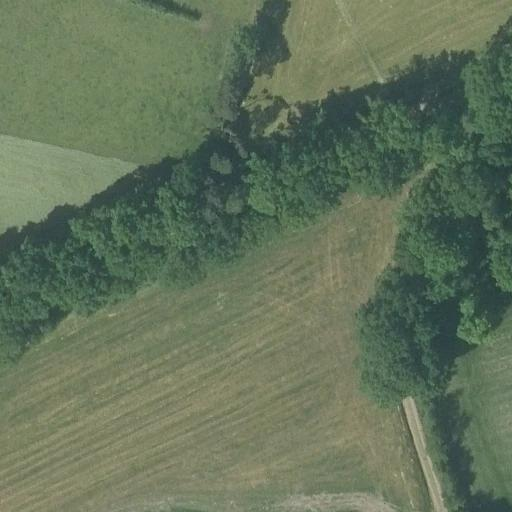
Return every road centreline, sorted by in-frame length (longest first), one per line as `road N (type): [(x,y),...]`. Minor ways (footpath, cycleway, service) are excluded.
road 1 (track): [(0,309),(450,98)]
road 2 (track): [(450,98),(457,151),(410,308),(402,369),(440,511)]
